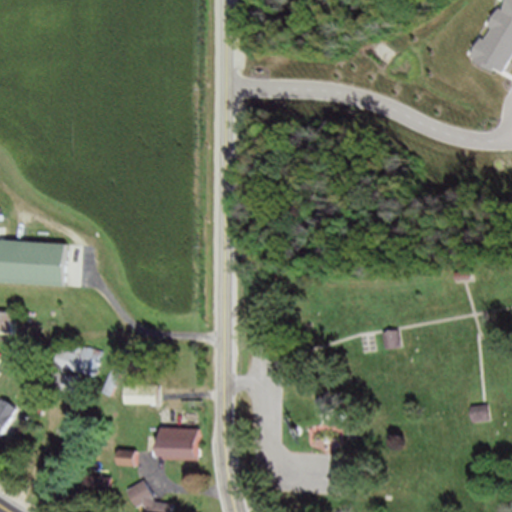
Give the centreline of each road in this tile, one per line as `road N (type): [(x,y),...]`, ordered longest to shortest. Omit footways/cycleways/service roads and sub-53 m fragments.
road 1 (secondary): [(235,511),(225,337),(229,0)]
road 2 (track): [(19,195),(99,266),(136,319),(154,330),(225,337)]
